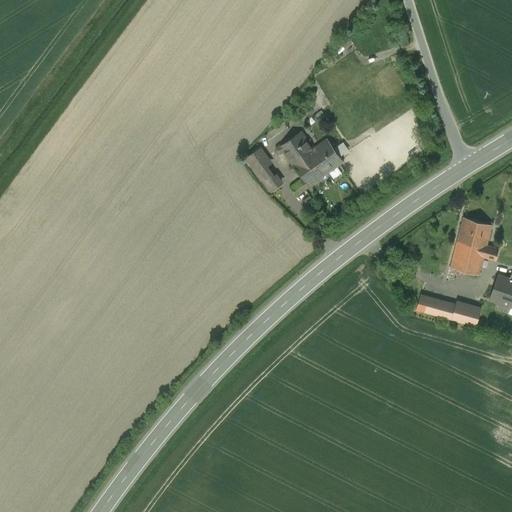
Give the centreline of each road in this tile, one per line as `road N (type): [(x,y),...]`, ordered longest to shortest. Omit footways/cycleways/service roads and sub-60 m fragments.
road 1 (secondary): [(100,511),(181,408),(264,321),(464,167)]
road 2 (unclassified): [(407,0),(464,167)]
